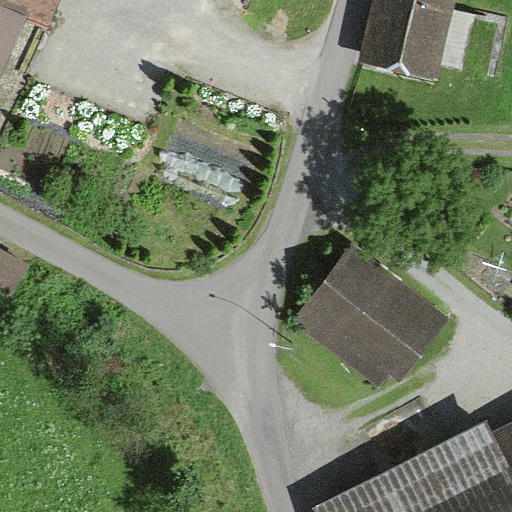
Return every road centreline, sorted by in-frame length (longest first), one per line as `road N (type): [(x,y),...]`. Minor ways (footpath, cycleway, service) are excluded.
road 1 (unclassified): [(351,0),(262,287),(231,339)]
road 2 (unclassified): [(231,339),(0,222)]
road 3 (track): [(511,153),(308,138)]
road 4 (unclassified): [(231,339),(286,511)]
